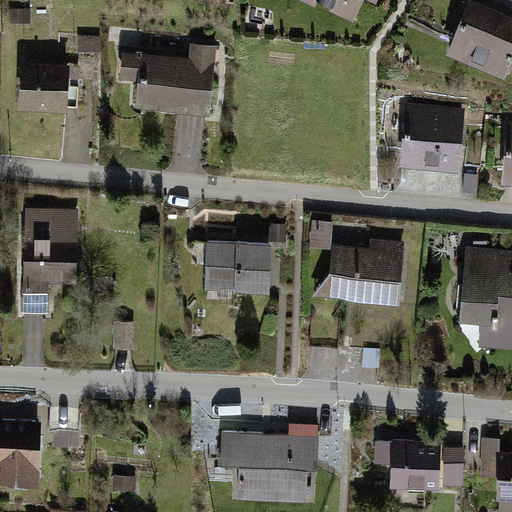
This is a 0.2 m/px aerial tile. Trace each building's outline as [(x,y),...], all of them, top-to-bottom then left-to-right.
[(400,0),(326,0),(372,18),(379,0),(390,0),(399,3),(400,0)] [(511,11),(481,0),(480,0),(463,49),(511,66),(511,11)] [(197,55),(130,49),(128,78),(147,80),(145,105),(221,112),(227,45),(198,42),(197,55)] [(79,63),(33,63),(33,109),(79,108),(79,63)] [(473,106),(414,103),(412,159),(471,162),(473,106)] [(87,208),(27,206),(25,288),(84,290),(87,208)] [(316,216),(315,245),(335,246),(336,217),(316,216)] [(377,243),(336,239),(332,294),(408,301),(413,237),(378,234),(377,243)] [(282,243),(215,241),(213,287),(280,291),(282,243)] [(511,248),(477,245),(471,313),(497,315),(494,346),(511,347),(511,248)] [(56,419),(0,417),(0,463),(10,464),(11,476),(55,477),(56,419)] [(326,432),(236,429),(235,462),(255,463),(254,494),(324,496),(326,432)] [(511,491),(511,447),(510,447),(511,435),(490,434),(488,472),(509,472),(508,492),(511,491)] [(472,481),(474,443),(386,439),(385,459),(405,460),(404,477),(472,481)]
